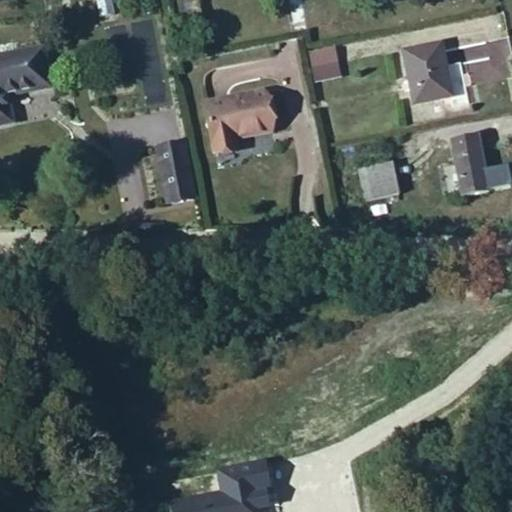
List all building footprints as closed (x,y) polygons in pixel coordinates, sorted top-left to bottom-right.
[(201,21),(197,0),(177,0),(182,25),(201,21)] [(507,43),(495,44),(497,58),(470,60),(472,81),(511,78),(507,43)] [(451,97),(441,45),(404,53),(415,104),(451,97)] [(338,62),(335,49),(309,54),(312,67),(338,62)] [(49,89),(42,53),(0,61),(0,126),(10,124),(5,97),(49,89)] [(338,62),(312,67),(315,83),(341,78),(338,62)] [(272,132),(264,93),(205,104),(214,153),(215,153),(238,148),(236,139),(272,132)] [(487,192),(477,138),(452,143),(463,197),(487,192)] [(194,199),(184,145),(157,149),(168,204),(194,199)] [(398,196),(392,163),(359,170),(366,202),(398,196)] [(276,511),(267,463),(242,468),(246,485),(197,495),(199,511),(276,511)]
